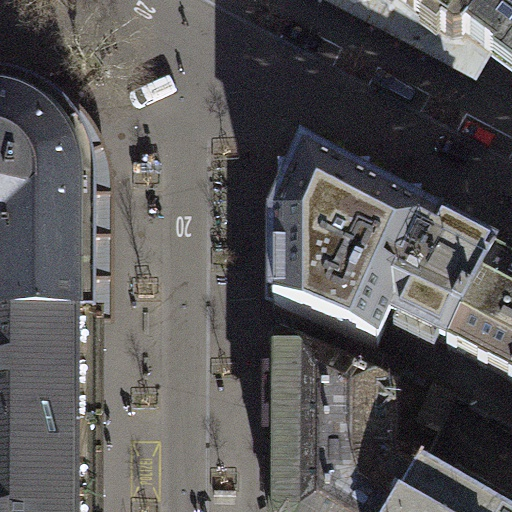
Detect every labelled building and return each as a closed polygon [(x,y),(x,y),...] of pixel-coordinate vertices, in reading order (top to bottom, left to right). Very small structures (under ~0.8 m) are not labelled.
[(462,34),(487,0),(355,0),(360,4),(363,0),(379,0),(391,8),(397,0),(453,43),(462,34)] [(511,0),(487,0),(462,34),(495,58),(498,53),(511,62),(511,0)] [(0,326),(97,326),(96,198),(88,160),(65,123),(29,97),(11,91),(0,90),(0,326)] [(274,223),(273,307),(378,354),(392,321),(450,349),(497,261),(438,228),(433,229),(422,223),(421,206),(396,207),(369,193),(369,180),(343,179),(303,158),(294,178),(279,178),(279,212),(274,223)] [(511,269),(497,261),(450,349),(448,353),(469,364),(490,375),(511,387),(511,269)] [(0,511),(96,511),(97,406),(97,326),(0,326),(0,511)] [(396,511),(415,481),(416,479),(397,470),(394,460),(394,395),(282,345),(275,345),(274,511),(396,511)] [(496,511),(479,502),(447,484),(421,469),(416,479),(415,481),(396,511),(496,511)]
